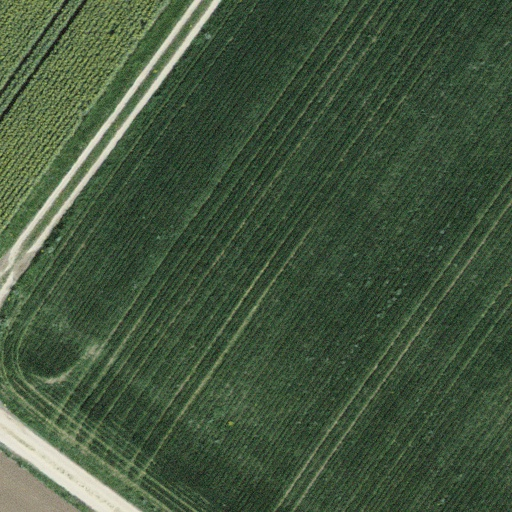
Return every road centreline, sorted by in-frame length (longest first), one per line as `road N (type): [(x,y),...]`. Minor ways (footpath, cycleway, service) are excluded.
road 1 (track): [(219,0),(0,297)]
road 2 (track): [(137,511),(0,412)]
